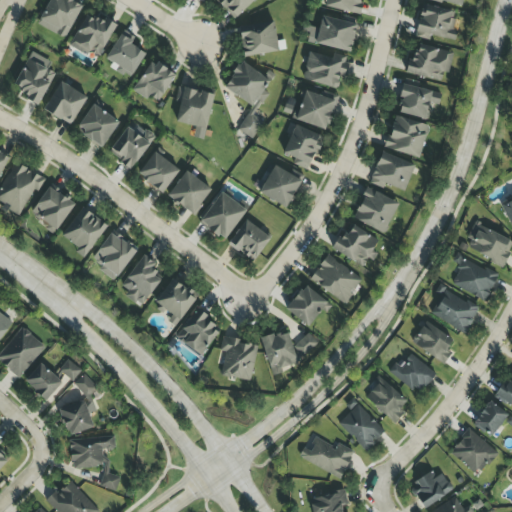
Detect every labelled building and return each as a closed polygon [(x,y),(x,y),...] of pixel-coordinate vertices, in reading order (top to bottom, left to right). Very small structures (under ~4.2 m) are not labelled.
[(81,4),(71,0),(48,0),(37,26),(66,39),(81,4)] [(214,0),(233,20),(254,0),(214,0)] [(325,0),(324,7),(358,15),(361,0),(325,0)] [(69,45),(97,60),(115,27),(87,12),(69,45)] [(357,25),(322,16),(318,29),(311,27),(307,42),(349,53),(357,25)] [(278,51),(273,21),(238,27),(244,57),(278,51)] [(109,68),(131,79),(145,50),(118,36),(106,60),(111,63),(109,68)] [(440,80),(442,72),(448,73),(452,52),(419,46),(417,54),(410,53),(406,74),(440,80)] [(12,89),(39,103),(55,74),(47,69),(51,62),(31,52),(12,89)] [(344,76),(348,58),(331,54),(331,58),(308,53),(302,81),(336,88),(339,75),(344,76)] [(151,60),(132,91),(146,101),(149,96),(158,102),(175,75),(151,60)] [(252,106),(237,130),(252,139),(263,122),(253,116),(267,93),(263,91),(269,80),(241,62),(224,88),(252,106)] [(87,97),(60,82),(43,110),(70,126),(87,97)] [(397,112),(426,120),(430,104),(438,106),(441,92),(404,83),(397,112)] [(203,140),(214,94),(178,86),(174,101),(180,103),(175,122),(195,127),(193,137),(203,140)] [(326,130),(336,96),(326,93),(325,97),(302,90),(293,120),(326,130)] [(119,122),(93,104),(75,130),(101,148),(119,122)] [(419,159),(429,126),(395,116),(385,148),(419,159)] [(309,171),(322,137),(294,125),(282,155),(294,159),(292,164),(309,171)] [(149,143),(125,127),(108,154),(132,170),(149,143)] [(164,193),(178,167),(152,152),(138,178),(164,193)] [(414,165),(381,152),(370,180),(403,194),(414,165)] [(0,173),(9,158),(0,153),(0,173)] [(42,178),(14,163),(0,188),(0,204),(21,216),(42,178)] [(286,208),(301,180),(273,166),(258,194),(286,208)] [(167,197),(193,216),(211,189),(185,171),(167,197)] [(75,201),(48,185),(31,215),(58,231),(75,201)] [(398,204),(368,188),(352,218),(383,234),(398,204)] [(246,211),(222,192),(199,222),(223,241),(246,211)] [(511,228),(511,198),(500,204),(511,228)] [(107,226),(82,207),(61,236),(77,248),(74,252),(83,258),(107,226)] [(253,262),(270,238),(246,220),(228,243),(253,262)] [(503,267),(511,246),(511,241),(474,223),(467,239),(471,241),(467,250),(503,267)] [(378,240),(349,224),(334,251),(362,267),(367,258),(373,261),(376,255),(371,253),(378,240)] [(113,282),(137,249),(113,231),(91,259),(101,266),(98,270),(113,282)] [(124,297),(141,308),(159,280),(154,277),(159,269),(141,256),(121,287),(127,291),(124,297)] [(309,281),(345,304),(362,279),(326,256),(309,281)] [(486,301),(498,272),(463,257),(451,286),(486,301)] [(197,295),(173,278),(153,306),(169,317),(166,321),(175,328),(197,295)] [(308,327),(321,310),(325,313),(331,306),(304,285),(285,310),(308,327)] [(430,314),(464,334),(479,308),(446,288),(430,314)] [(175,340),(202,356),(220,326),(194,310),(175,340)] [(0,338),(12,324),(0,314),(0,338)] [(444,362),(456,339),(423,323),(411,346),(444,362)] [(0,362),(17,378),(45,348),(22,327),(0,351),(0,362)] [(271,377),(282,374),(280,366),(303,360),(301,351),(293,353),(287,331),(261,338),(271,377)] [(296,344),(305,355),(318,343),(309,333),(296,344)] [(220,376),(251,381),(256,346),(239,344),(240,340),(222,337),(220,352),(224,353),(220,376)] [(403,363),(399,359),(389,372),(419,395),(435,373),(410,354),(403,363)] [(81,371),(67,360),(59,371),(72,382),(81,371)] [(23,382),(45,402),(62,383),(40,363),(23,382)] [(97,389),(84,374),(73,384),(87,398),(97,389)] [(511,378),(508,386),(502,382),(494,397),(511,407),(511,378)] [(395,421),(409,400),(378,380),(364,402),(395,421)] [(93,428),(84,400),(59,409),(68,436),(93,428)] [(492,438),(507,413),(487,401),(473,427),(492,438)] [(337,425),(366,452),(385,432),(357,405),(337,425)] [(449,452),(476,476),(496,453),(469,429),(449,452)] [(70,439),(71,469),(102,467),(101,450),(114,449),(114,437),(70,439)] [(298,457),(339,480),(354,453),(338,443),(335,448),(317,438),(309,452),(303,448),(298,457)] [(0,468),(8,460),(0,453),(0,468)] [(99,468),(104,471),(99,486),(114,492),(120,478),(106,473),(111,460),(103,457),(99,468)] [(421,508),(452,493),(442,473),(433,478),(431,474),(410,485),(421,508)] [(46,502),(55,511),(98,511),(69,481),(46,502)] [(311,511),(342,511),(341,507),(348,505),(344,490),(308,499),(311,511)] [(464,511),(454,497),(431,511),(464,511)]
